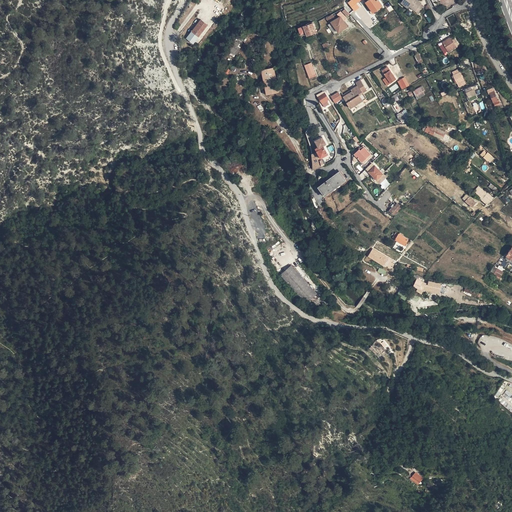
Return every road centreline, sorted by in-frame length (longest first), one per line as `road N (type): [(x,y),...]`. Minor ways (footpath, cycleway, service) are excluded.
road 1 (residential): [(511,380),(414,337),(320,322),(280,297),(242,200),(202,148),(179,81),(168,45),(184,0)]
road 2 (unknown): [(242,200),(265,212),(322,288),(351,306),(364,301)]
road 3 (residential): [(332,87),(419,42),(444,15),(470,3)]
